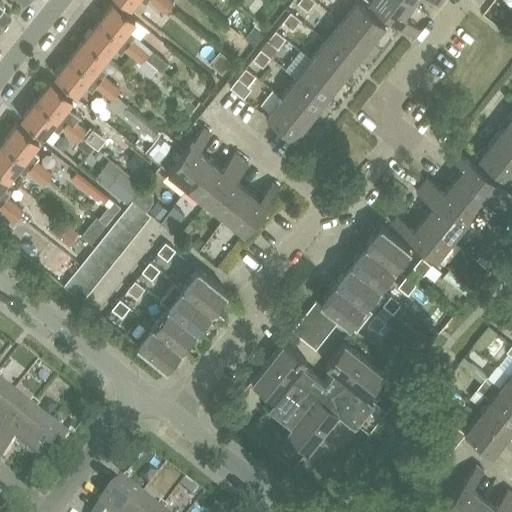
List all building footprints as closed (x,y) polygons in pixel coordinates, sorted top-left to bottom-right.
[(0,0),(0,28),(12,14),(3,7),(5,5),(0,0)] [(170,0),(159,0),(156,4),(166,11),(170,7),(173,2),(170,0)] [(357,0),(356,0),(341,19),(370,41),(385,22),(357,0)] [(414,35),(419,28),(403,15),(412,3),(408,0),(369,0),(403,26),(414,35)] [(115,1),(100,19),(122,36),(120,38),(128,44),(132,39),(136,34),(128,28),(136,18),(115,1)] [(283,20),(292,27),(300,18),(290,10),(283,20)] [(100,19),(85,38),(107,55),(113,47),(120,53),(124,48),(128,44),(120,38),(122,36),(100,19)] [(355,60),(370,41),(341,19),(326,38),(355,60)] [(253,26),(244,37),(251,43),(254,45),(263,34),(253,26)] [(268,39),(277,46),(285,37),(275,29),(268,39)] [(85,38),(70,56),(92,73),(99,79),(103,75),(106,70),(99,64),(107,55),(85,38)] [(326,38),(311,57),(340,80),(355,60),(326,38)] [(128,44),(124,48),(131,53),(132,55),(140,45),(132,39),(128,44)] [(140,45),(132,55),(136,58),(140,61),(144,56),(148,52),(140,45)] [(148,52),(144,56),(157,67),(161,70),(168,62),(150,48),(148,52)] [(218,49),(208,61),(221,71),(231,59),(218,49)] [(253,58),(262,65),(269,56),(260,49),(253,58)] [(70,56),(55,76),(76,93),(83,84),(91,90),(95,85),(99,79),(92,73),(70,56)] [(140,61),(137,64),(150,75),(157,67),(144,56),(140,61)] [(325,98),(340,80),(311,57),(296,76),(325,98)] [(238,77),(247,84),(254,75),(245,68),(238,77)] [(99,79),(95,85),(103,91),(111,81),(103,75),(99,79)] [(296,76),(281,95),(310,117),(325,98),(296,76)] [(238,77),(230,86),(239,93),(247,84),(238,77)] [(52,80),(37,99),(58,116),(58,115),(66,121),(69,118),(74,122),(78,117),(65,106),(73,97),(52,80)] [(111,81),(103,91),(112,98),(120,88),(111,81)] [(183,94),(174,105),(186,114),(195,104),(183,94)] [(294,137),(310,117),(281,95),(266,114),(294,137)] [(37,99),(21,118),(42,135),(50,125),(58,132),(61,127),(62,126),(66,121),(58,115),(58,116),(37,99)] [(160,132),(157,129),(126,105),(121,111),(141,126),(138,130),(152,141),(160,132)] [(62,126),(61,127),(70,134),(77,124),(74,122),(69,118),(66,121),(62,126)] [(511,121),(509,119),(495,136),(511,149),(511,121)] [(18,122),(4,140),(25,157),(24,158),(31,164),(35,160),(39,155),(31,149),(39,139),(18,122)] [(77,124),(70,134),(78,140),(79,139),(81,136),(86,131),(84,130),(77,124)] [(199,149),(212,133),(203,126),(168,171),(187,187),(210,158),(199,149)] [(86,131),(81,136),(93,145),(101,135),(92,128),(88,133),(86,131)] [(78,140),(76,142),(88,152),(93,145),(81,136),(79,139),(78,140)] [(511,170),(509,168),(511,163),(511,149),(495,136),(479,156),(511,182),(511,170)] [(171,144),(164,139),(150,156),(157,161),(171,144)] [(4,140),(0,144),(0,167),(10,176),(16,167),(24,174),(28,169),(31,164),(24,158),(25,157),(4,140)] [(454,177),(482,200),(498,181),(453,145),(447,152),(463,165),(454,177)] [(136,151),(127,161),(141,173),(150,163),(136,151)] [(206,202),(242,156),(235,151),(222,167),(210,158),(187,187),(206,202)] [(206,202),(226,217),(248,188),(236,179),(249,162),(242,156),(206,202)] [(31,164),(28,169),(36,176),(43,166),(35,160),(31,164)] [(125,200),(137,185),(107,161),(95,176),(125,200)] [(43,166),(36,176),(44,182),(52,173),(43,166)] [(0,167),(0,198),(2,201),(6,196),(10,191),(2,185),(10,176),(0,167)] [(102,203),(104,202),(108,196),(109,195),(76,170),(70,178),(102,203)] [(468,218),(482,200),(454,177),(444,189),(428,176),(423,183),(468,218)] [(248,188),(226,217),(245,232),(281,187),(273,181),(260,198),(248,188)] [(452,238),(468,218),(423,183),(417,190),(433,203),(424,215),(452,238)] [(2,201),(0,203),(0,207),(6,212),(14,202),(6,196),(2,201)] [(133,198),(126,208),(144,222),(152,213),(133,198)] [(157,200),(149,210),(161,219),(168,209),(157,200)] [(14,202),(6,212),(15,219),(23,209),(14,202)] [(172,229),(184,214),(173,205),(161,220),(172,229)] [(136,232),(144,222),(126,208),(118,217),(136,232)] [(452,238),(424,215),(415,226),(398,213),(392,221),(437,257),(452,238)] [(96,215),(81,234),(91,242),(106,223),(96,215)] [(118,217),(110,227),(129,242),(136,232),(118,217)] [(64,220),(54,232),(70,245),(80,232),(64,220)] [(381,223),(366,242),(395,265),(410,246),(381,223)] [(121,251),(129,242),(110,227),(102,237),(121,251)] [(197,236),(191,243),(197,248),(203,241),(197,236)] [(102,237),(95,246),(113,261),(121,251),(102,237)] [(166,240),(158,251),(168,259),(176,249),(166,240)] [(380,285),(395,265),(366,242),(351,262),(380,285)] [(105,271),(113,261),(95,246),(87,256),(105,271)] [(87,256),(80,265),(99,279),(105,271),(87,256)] [(422,272),(429,263),(420,256),(413,265),(422,272)] [(160,268),(150,260),(142,270),(152,278),(160,268)] [(351,262),(335,281),(364,304),(380,285),(351,262)] [(91,289),(99,279),(80,265),(73,274),(91,289)] [(212,309),(227,290),(199,267),(183,286),(212,309)] [(73,274),(65,284),(83,299),(91,289),(73,274)] [(405,275),(398,284),(407,291),(414,282),(405,275)] [(135,279),(127,289),(137,297),(145,287),(135,279)] [(196,328),(212,309),(183,286),(182,288),(174,281),(160,298),(168,305),(196,328)] [(371,310),(364,304),(335,281),(320,301),(341,317),(356,329),(371,310)] [(390,294),(374,314),(383,321),(399,302),(390,294)] [(130,306),(120,297),(112,307),(122,316),(130,306)] [(317,298),(292,329),(316,349),(341,317),(320,301),(317,298)] [(153,323),(181,346),(196,328),(168,305),(153,323)] [(376,330),(383,321),(374,314),(367,323),(376,330)] [(166,366),(181,346),(153,323),(137,343),(166,366)] [(489,325),(473,345),(482,352),(497,331),(489,325)] [(339,411),(356,424),(375,401),(367,394),(385,372),(345,340),(326,364),(334,370),(325,381),(303,364),(307,359),(284,340),(252,380),(274,398),(268,405),(291,423),(285,430),(309,449),(339,411)] [(482,381),(511,405),(511,374),(511,373),(501,385),(487,374),(470,361),(465,368),(482,381)] [(490,399),(480,411),(509,433),(511,429),(511,405),(482,381),(477,388),(490,399)] [(0,408),(10,396),(0,387),(0,408)] [(0,448),(29,411),(10,396),(0,408),(0,433),(0,434),(0,448)] [(14,445),(25,454),(48,426),(33,414),(29,411),(0,448),(0,460),(1,462),(14,445)] [(457,412),(451,420),(466,433),(493,454),(509,433),(480,411),(471,423),(457,412)] [(447,417),(440,427),(459,442),(466,433),(451,420),(447,417)] [(32,487),(68,442),(48,426),(25,454),(38,464),(25,481),(32,487)] [(459,442),(440,427),(432,436),(452,451),(459,442)] [(444,461),(452,451),(432,436),(425,446),(444,461)] [(425,446),(417,456),(436,471),(444,461),(425,446)] [(417,456),(410,465),(429,480),(436,471),(417,456)] [(443,507),(442,508),(446,511),(470,511),(483,496),(471,486),(485,469),(478,463),(443,507)] [(421,490),(429,480),(410,465),(402,475),(421,490)] [(127,511),(139,497),(120,482),(95,511),(127,511)] [(483,496),(470,511),(501,511),(511,499),(511,491),(509,489),(496,506),(483,496)] [(157,511),(139,497),(127,511),(157,511)] [(511,511),(511,499),(501,511),(511,511)]
